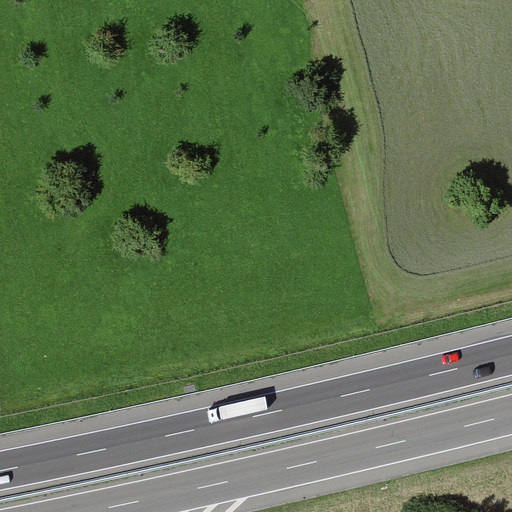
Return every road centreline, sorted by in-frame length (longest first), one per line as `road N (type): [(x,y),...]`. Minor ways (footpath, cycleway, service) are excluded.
road 1 (motorway): [(511,354),(0,471)]
road 2 (motorway): [(96,511),(511,416)]
